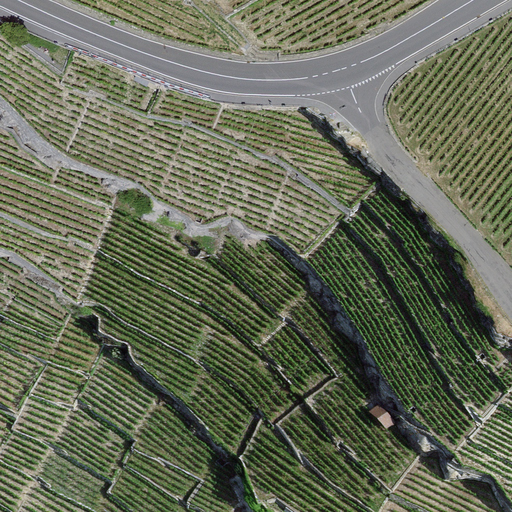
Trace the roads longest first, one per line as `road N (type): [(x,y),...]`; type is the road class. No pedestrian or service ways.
road 1 (tertiary): [(19,0),(117,43),(224,76),(284,80),(343,68)]
road 2 (unclassified): [(511,290),(369,125),(343,68)]
road 3 (tertiary): [(343,68),(475,0)]
